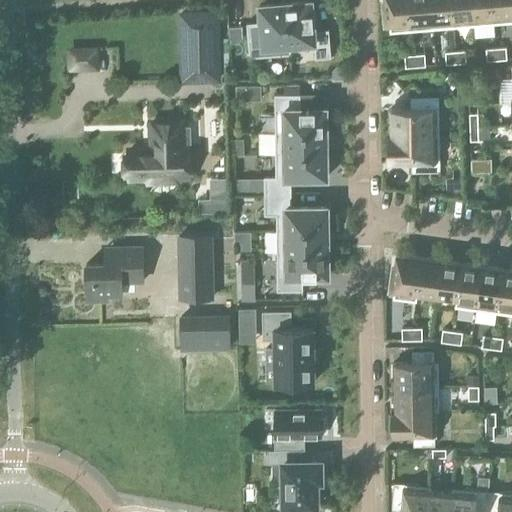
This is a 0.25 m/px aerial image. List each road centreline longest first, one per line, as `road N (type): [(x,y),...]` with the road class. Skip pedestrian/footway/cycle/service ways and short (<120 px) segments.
road 1 (residential): [(13,493),(7,0)]
road 2 (residential): [(368,511),(364,217)]
road 3 (residential): [(360,0),(364,217)]
road 4 (residential): [(511,236),(364,217)]
